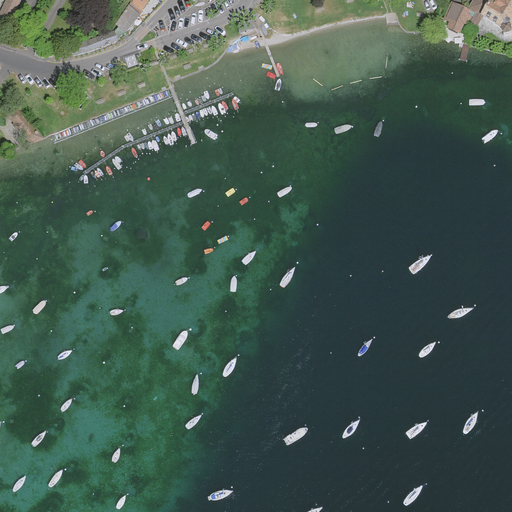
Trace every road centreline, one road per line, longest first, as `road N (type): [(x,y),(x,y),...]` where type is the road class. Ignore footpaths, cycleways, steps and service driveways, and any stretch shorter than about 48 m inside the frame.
road 1 (residential): [(121,53),(212,24),(244,1)]
road 2 (residential): [(121,53),(56,69),(0,54)]
